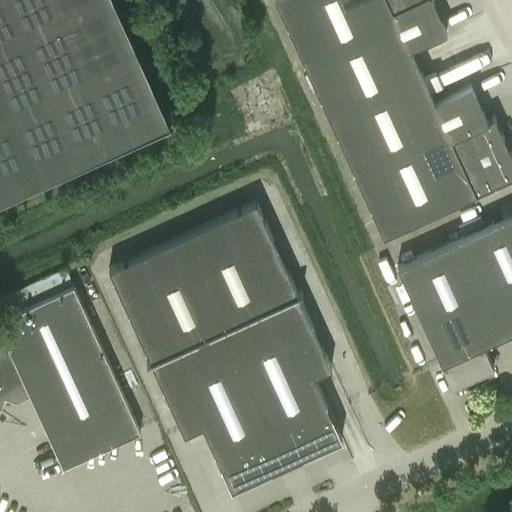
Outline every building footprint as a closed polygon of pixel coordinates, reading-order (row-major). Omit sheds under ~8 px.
[(117,0),(0,0),(0,192),(170,116),(117,0)] [(275,0),(383,234),(511,174),(511,155),(493,115),(486,118),(469,82),(433,98),(409,46),(446,29),(432,0),(275,0)] [(255,199),(108,266),(183,432),(201,423),(230,487),(341,437),(312,373),(330,365),(255,199)] [(511,211),(397,265),(440,360),(439,361),(450,385),(493,366),(482,343),(511,324),(511,211)] [(0,303),(0,330),(4,339),(0,340),(0,405),(3,397),(15,401),(30,395),(62,465),(139,430),(67,273),(0,303)]
